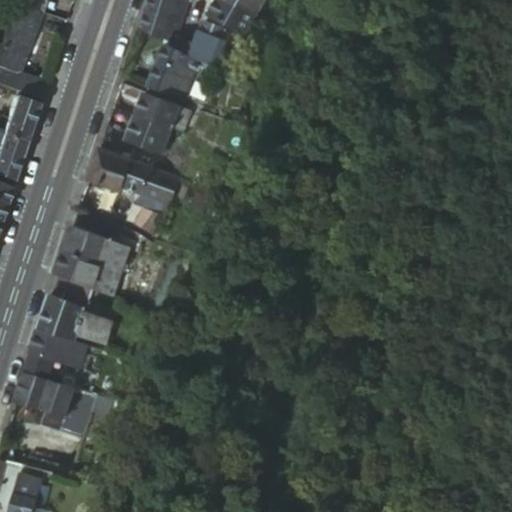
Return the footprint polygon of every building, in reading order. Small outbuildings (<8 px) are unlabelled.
[(12,0),(10,5),(36,13),(40,15),(45,0),(12,0)] [(188,1),(185,0),(149,0),(139,30),(175,43),(176,36),(188,1)] [(243,35),(252,17),(219,0),(218,0),(209,18),(243,35)] [(219,0),(252,17),(261,1),(259,0),(219,0)] [(10,5),(0,33),(0,86),(40,100),(46,82),(43,81),(33,78),(15,71),(36,13),(10,5)] [(202,33),(219,41),(224,30),(207,23),(202,33)] [(199,59),(208,63),(219,41),(202,33),(196,45),(190,56),(199,59)] [(176,36),(175,43),(173,48),(190,56),(196,45),(176,36)] [(190,56),(173,48),(164,44),(147,86),(182,100),(199,59),(190,56)] [(33,78),(43,81),(46,72),(37,68),(33,78)] [(200,100),(207,89),(197,83),(190,94),(200,100)] [(169,130),(181,134),(190,113),(144,93),(135,116),(169,130)] [(14,98),(2,135),(25,143),(38,106),(14,98)] [(169,130),(135,116),(125,140),(160,154),(169,130)] [(25,143),(2,135),(0,139),(0,176),(12,181),(25,143)] [(127,162),(154,172),(159,159),(124,145),(119,159),(127,162)] [(98,151),(88,181),(111,191),(119,187),(127,162),(119,159),(98,151)] [(167,205),(177,180),(154,172),(127,162),(119,187),(138,195),(167,205)] [(0,203),(4,205),(10,188),(0,185),(0,203)] [(160,216),(167,205),(138,195),(133,207),(160,216)] [(150,237),(160,216),(133,207),(115,200),(108,216),(130,226),(150,237)] [(101,265),(108,242),(72,229),(64,252),(101,265)] [(96,289),(110,294),(126,249),(108,242),(101,265),(93,288),(96,289)] [(93,288),(101,265),(64,252),(56,275),(93,288)] [(88,310),(96,289),(93,288),(56,275),(38,331),(73,341),(75,336),(104,345),(113,318),(88,310)] [(78,369),(86,345),(73,341),(38,331),(30,354),(51,360),(78,369)] [(46,374),(51,360),(30,354),(25,368),(46,374)] [(94,397),(23,376),(14,404),(44,414),(39,427),(80,441),(94,397)] [(40,482),(43,473),(31,470),(28,478),(40,482)] [(32,511),(40,482),(28,478),(18,476),(8,511),(32,511)]
